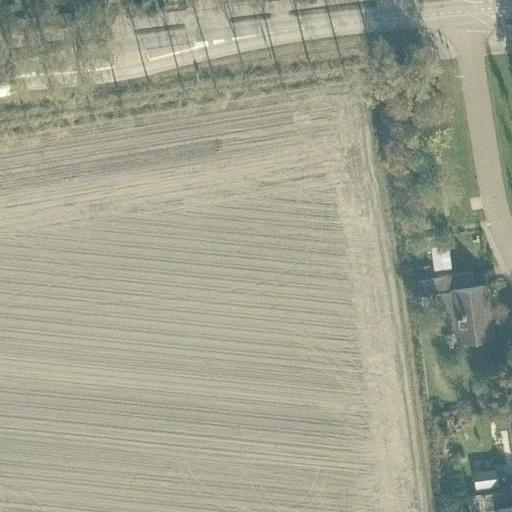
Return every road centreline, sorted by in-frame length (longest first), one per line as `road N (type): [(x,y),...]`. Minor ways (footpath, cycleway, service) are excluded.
road 1 (primary): [(5,79),(130,72),(249,35)]
road 2 (primary): [(249,35),(125,44),(5,79)]
road 3 (residential): [(511,254),(491,193),(466,11)]
road 4 (primary): [(249,35),(390,18)]
